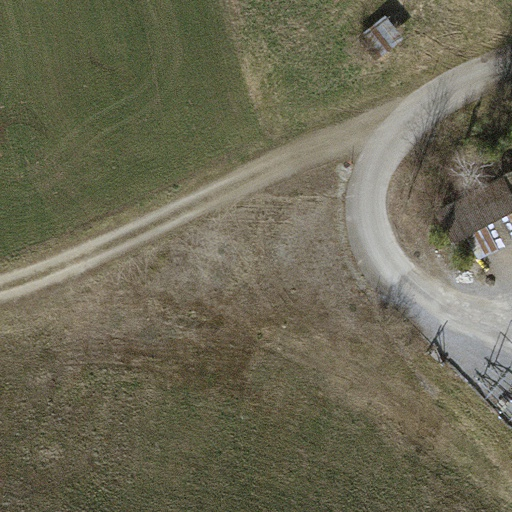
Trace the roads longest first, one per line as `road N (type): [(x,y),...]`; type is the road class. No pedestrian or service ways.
road 1 (track): [(0,293),(258,174),(376,137)]
road 2 (residential): [(511,68),(418,108),(376,137)]
